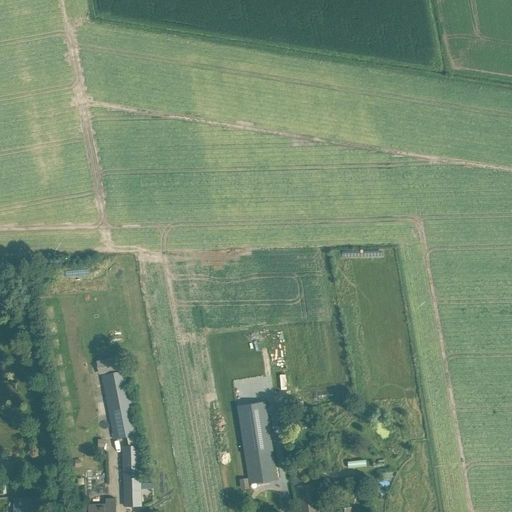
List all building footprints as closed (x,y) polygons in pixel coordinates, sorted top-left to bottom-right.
[(137,433),(125,370),(128,369),(125,354),(96,360),(99,375),(102,374),(115,438),(127,435),(128,446),(123,446),(125,506),(141,505),(139,445),(137,433)] [(238,405),(244,450),(272,446),(266,401),(238,405)] [(276,466),(272,446),(244,450),(249,483),(278,479),(277,477),(281,477),(279,465),(276,466)] [(0,481),(5,482),(5,476),(11,476),(10,459),(0,460),(0,481)] [(301,511),(317,511),(313,483),(297,485),(301,511)] [(42,511),(42,496),(14,497),(14,511),(42,511)] [(90,505),(89,511),(115,511),(115,498),(106,498),(106,505),(90,505)]
